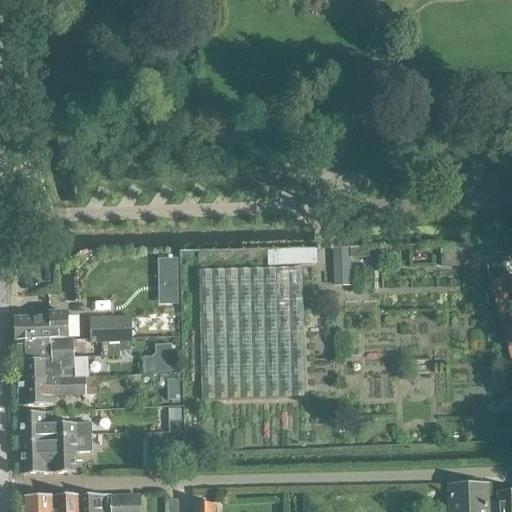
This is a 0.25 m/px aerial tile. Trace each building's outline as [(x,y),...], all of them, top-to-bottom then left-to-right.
[(349,280),(348,258),(350,258),(368,258),(368,247),(348,247),(333,248),(334,281),(349,280)] [(267,250),(267,265),(317,265),(316,249),(267,250)] [(179,274),(179,270),(178,262),(161,263),(161,271),(161,275),(179,274)] [(267,267),(198,268),(198,273),(200,397),(303,396),(301,273),(301,266),(267,267)] [(511,359),(511,277),(491,283),(511,359)] [(18,344),(52,343),(68,342),(67,317),(51,317),(51,322),(17,323),(18,344)] [(89,346),(99,345),(102,345),(113,345),(120,345),(131,344),(130,319),(88,320),(89,346)] [(19,382),(74,381),(74,369),(73,342),(68,342),(52,343),(52,363),(18,364),(18,372),(17,372),(17,382),(19,382)] [(18,364),(52,363),(52,343),(18,344),(18,364)] [(113,345),(102,345),(103,358),(121,358),(120,345),(113,345)] [(19,409),(54,408),(54,398),(86,397),(85,380),(74,381),(19,382),(19,409)] [(183,410),(170,411),(171,421),(183,421),(183,410)] [(53,427),(53,415),(19,416),(21,446),(54,445),(53,437),(92,436),(92,426),(53,427)] [(162,435),(147,435),(147,447),(162,447),(162,435)] [(74,462),(74,453),(93,453),(92,436),(53,437),(54,445),(21,446),(22,476),(83,474),(82,461),(74,462)] [(487,508),(486,487),(450,489),(451,511),(511,511),(511,494),(498,495),(499,508),(487,508)] [(78,511),(79,497),(54,498),(54,511),(78,511)] [(80,498),(79,497),(78,511),(111,511),(111,500),(111,497),(106,497),(80,498)] [(54,511),(54,498),(22,499),(22,511),(54,511)] [(141,499),(111,500),(111,511),(141,511),(141,502),(141,499)] [(179,511),(179,502),(167,502),(167,511),(179,511)]
